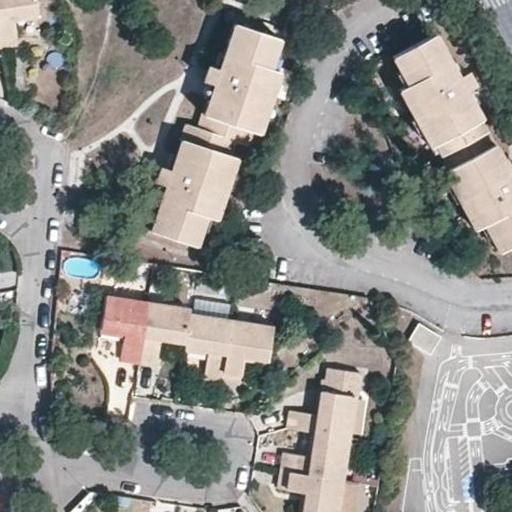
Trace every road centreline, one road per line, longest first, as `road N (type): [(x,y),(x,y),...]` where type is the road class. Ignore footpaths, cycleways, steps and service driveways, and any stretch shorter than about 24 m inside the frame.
road 1 (residential): [(27,222),(35,283),(22,410)]
road 2 (residential): [(145,474),(151,428),(164,420),(235,433),(232,473),(222,482)]
road 3 (residential): [(0,114),(46,146),(41,209)]
